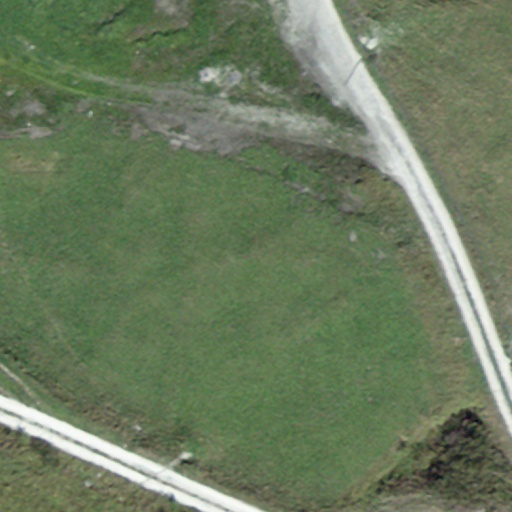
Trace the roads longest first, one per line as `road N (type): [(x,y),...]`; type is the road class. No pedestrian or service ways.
road 1 (track): [(313,0),(444,230),(511,406)]
road 2 (track): [(232,511),(0,408)]
